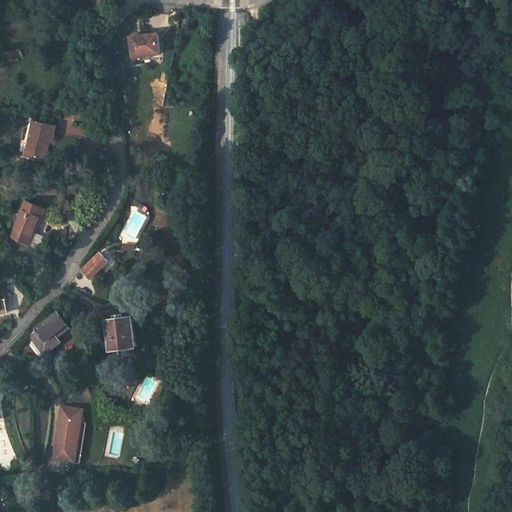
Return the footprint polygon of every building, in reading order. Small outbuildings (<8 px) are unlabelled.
[(158,34),(130,36),(132,56),(160,54),(158,34)] [(57,126),(33,121),(28,144),(32,145),(29,158),(46,161),(50,142),(53,142),(57,126)] [(36,232),(45,236),(55,213),(46,209),(28,201),(13,236),(31,244),(36,232)] [(109,262),(101,253),(83,270),(91,278),(109,262)] [(47,353),(63,341),(58,333),(70,323),(62,312),(40,328),(44,333),(36,339),(47,353)] [(108,321),(112,350),(126,348),(126,353),(137,352),(136,347),(138,347),(135,317),(125,318),(125,314),(117,316),(118,319),(108,321)] [(85,409),(60,404),(53,459),(76,463),(85,409)]
